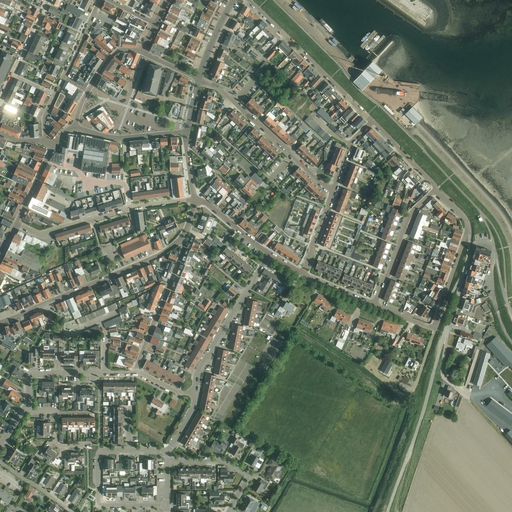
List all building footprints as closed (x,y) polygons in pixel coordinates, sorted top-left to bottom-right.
[(189,5),(184,3),(178,0),(175,0),(173,4),(180,8),(182,5),(183,5),(184,4),(183,6),(188,8),(189,6),(189,5)] [(209,0),(204,0),(206,1),(206,0),(207,0),(209,1),(208,2),(209,3),(206,6),(214,11),(217,5),(209,0)] [(14,8),(9,6),(0,1),(0,8),(3,10),(3,8),(4,6),(13,11),(14,8)] [(87,11),(90,6),(82,1),(80,5),(76,3),(75,6),(79,7),(78,9),(76,8),(82,11),(84,11),(85,10),(87,11)] [(105,1),(101,9),(113,15),(117,7),(106,1),(106,2),(105,1)] [(157,5),(158,5),(150,1),(149,4),(147,3),(145,6),(154,11),(157,5)] [(82,11),(76,8),(67,5),(67,6),(65,9),(75,14),(74,16),(76,18),(73,25),(70,23),(69,26),(72,28),(72,27),(78,30),(83,20),(79,18),(82,11)] [(178,17),(186,21),(187,19),(179,15),(181,10),(172,5),(169,12),(178,16),(178,17)] [(258,21),(260,18),(249,11),(251,9),(244,5),(244,6),(240,13),(247,17),(248,15),(254,19),(252,23),(249,22),(247,26),(251,29),(258,22),(258,21)] [(154,11),(145,6),(143,10),(140,8),(138,11),(151,18),(154,11)] [(51,15),(56,18),(59,11),(51,7),(50,8),(49,8),(48,10),(49,10),(49,11),(52,13),(51,15)] [(28,9),(27,12),(27,13),(36,17),(39,10),(34,8),(33,11),(32,11),(31,12),(28,10),(28,9)] [(212,16),(206,14),(203,12),(200,18),(209,22),(212,16)] [(178,19),(179,20),(179,18),(169,13),(164,22),(171,25),(172,23),(175,25),(178,19)] [(25,19),(34,23),(36,18),(27,14),(26,17),(22,15),(21,17),(24,18),(25,19)] [(0,23),(7,27),(8,25),(4,23),(7,18),(0,15),(0,23)] [(134,25),(144,30),(148,24),(132,15),(130,18),(136,22),(134,25)] [(58,30),(59,28),(61,24),(57,22),(56,22),(45,17),(42,22),(43,22),(41,27),(48,30),(52,23),(55,25),(54,27),(58,30)] [(112,31),(137,43),(144,31),(118,18),(116,22),(128,28),(126,33),(114,27),(112,31)] [(192,24),(205,30),(209,23),(200,19),(200,20),(201,20),(199,24),(198,23),(194,21),(192,24)] [(22,24),(31,28),(33,24),(24,20),(22,24)] [(263,30),(267,25),(262,20),(252,31),(249,35),(250,37),(254,33),(255,33),(258,30),(260,28),(263,30)] [(241,22),(240,24),(235,21),(231,28),(235,31),(238,32),(241,28),(238,26),(239,25),(242,27),(244,24),(241,22)] [(9,28),(7,27),(0,23),(0,32),(1,33),(0,33),(1,30),(7,33),(9,28)] [(171,33),(172,33),(175,28),(163,23),(161,28),(170,33),(170,32),(171,33)] [(19,31),(27,35),(31,29),(19,24),(16,29),(19,30),(19,31)] [(260,42),(272,29),(267,25),(263,30),(256,38),(258,40),(262,36),(263,34),(265,36),(260,42)] [(192,35),(201,39),(205,31),(196,27),(192,35)] [(57,32),(67,37),(68,35),(61,32),(62,29),(59,28),(58,30),(57,32)] [(68,37),(73,40),(78,31),(72,28),(68,37)] [(267,43),(276,34),(272,29),(260,42),(262,43),(267,38),(270,40),(267,43)] [(42,44),(43,43),(44,40),(47,41),(49,37),(48,36),(39,31),(37,34),(34,40),(42,44)] [(157,36),(169,42),(166,40),(168,35),(160,31),(157,36)] [(237,35),(242,39),(245,35),(240,31),(237,35)] [(234,43),(238,46),(240,41),(235,39),(237,36),(233,33),(229,32),(226,39),(234,43)] [(117,44),(112,39),(108,35),(105,33),(101,36),(99,35),(94,39),(103,48),(103,47),(110,54),(115,50),(118,47),(118,46),(116,45),(117,44)] [(19,40),(24,42),(27,36),(22,34),(19,40)] [(122,47),(122,39),(123,38),(117,36),(114,34),(112,39),(117,44),(116,45),(118,46),(122,47)] [(276,34),(267,43),(269,45),(270,44),(271,44),(272,43),(274,45),(281,38),(276,34)] [(168,45),(169,42),(157,36),(154,42),(157,44),(165,47),(166,45),(168,45)] [(69,49),(73,40),(68,37),(64,46),(69,49)] [(135,48),(137,43),(126,38),(126,40),(122,39),(122,47),(135,48)] [(187,41),(198,46),(200,42),(191,38),(189,42),(187,41)] [(12,46),(20,49),(21,50),(23,44),(11,39),(10,41),(13,42),(12,46)] [(237,46),(238,46),(234,43),(226,39),(223,45),(231,48),(232,46),(236,49),(238,47),(237,46)] [(45,45),(43,43),(42,44),(34,40),(32,46),(40,50),(40,49),(42,46),(44,47),(45,45)] [(20,49),(12,46),(2,41),(1,44),(8,47),(6,50),(9,51),(17,55),(20,49)] [(196,51),(198,46),(187,41),(186,43),(188,44),(187,47),(196,51)] [(104,56),(106,58),(107,57),(110,54),(97,44),(96,42),(94,44),(101,50),(99,51),(99,52),(104,56)] [(156,46),(157,44),(154,42),(153,44),(150,51),(160,57),(164,49),(156,46)] [(278,48),(287,56),(292,51),(283,42),(279,46),(280,47),(278,48)] [(43,51),(40,49),(40,50),(32,46),(29,52),(37,55),(39,51),(42,52),(43,51)] [(65,57),(69,49),(64,46),(60,55),(65,57)] [(99,52),(99,51),(98,50),(98,51),(92,46),(90,49),(94,52),(93,52),(95,54),(96,53),(97,54),(95,56),(96,56),(103,61),(106,58),(104,56),(99,52)] [(218,58),(224,60),(226,62),(227,63),(230,66),(232,63),(228,60),(229,57),(225,56),(227,51),(228,52),(229,50),(227,48),(223,46),(221,49),(218,58)] [(259,51),(264,55),(268,51),(264,47),(259,51)] [(266,57),(269,60),(276,53),(273,49),(266,57)] [(294,60),(298,55),(294,50),(277,67),(279,69),(280,67),(281,68),(289,60),(291,58),(294,60)] [(0,84),(1,85),(12,62),(10,61),(12,56),(2,51),(1,54),(0,53),(0,84)] [(186,57),(194,61),(196,55),(189,51),(186,57)] [(34,68),(36,65),(36,64),(33,62),(36,56),(29,53),(27,56),(26,55),(23,63),(28,65),(34,68)] [(118,60),(124,62),(128,54),(120,53),(117,55),(120,56),(118,60)] [(135,53),(134,53),(134,54),(129,53),(127,58),(126,60),(125,62),(128,64),(129,64),(128,66),(134,69),(136,63),(140,55),(135,53)] [(61,66),(65,57),(60,55),(55,64),(61,66)] [(103,61),(96,56),(93,55),(87,64),(89,65),(97,70),(103,61)] [(124,62),(118,60),(116,58),(117,57),(116,57),(117,56),(116,55),(114,57),(112,60),(118,64),(119,65),(121,66),(122,66),(124,62)] [(298,55),(294,60),(295,62),(294,64),(290,68),(293,71),(297,67),(296,66),(303,59),(298,55)] [(214,66),(223,69),(226,62),(224,60),(218,58),(214,66)] [(49,68),(58,72),(60,68),(60,67),(52,63),(53,63),(47,60),(46,63),(51,65),(49,68)] [(115,69),(118,64),(112,60),(106,69),(110,72),(111,73),(112,73),(113,72),(115,74),(117,70),(115,69)] [(300,70),(298,72),(299,73),(300,74),(308,65),(304,60),(299,65),(301,67),(300,69),(300,70)] [(264,61),(262,64),(263,64),(260,68),(263,71),(269,65),(266,62),(265,62),(264,61)] [(372,62),(354,82),(363,90),(381,70),(372,62)] [(26,70),(28,65),(23,63),(20,69),(24,71),(25,70),(26,70)] [(151,65),(148,64),(141,93),(157,96),(161,94),(171,83),(175,72),(165,70),(165,68),(162,67),(152,64),(151,65)] [(44,65),(41,71),(47,74),(47,73),(56,77),(58,72),(49,68),(44,65)] [(70,71),(73,72),(76,74),(79,69),(73,65),(70,71)] [(93,77),(97,70),(89,65),(88,68),(85,67),(84,69),(83,71),(93,77)] [(126,68),(122,66),(121,66),(119,70),(125,74),(126,74),(128,69),(126,68)] [(214,66),(212,71),(221,75),(223,69),(214,66)] [(303,74),(311,81),(318,74),(310,67),(303,74)] [(55,78),(47,74),(41,71),(37,69),(36,71),(40,74),(39,77),(41,78),(43,76),(46,78),(45,80),(53,84),(55,78)] [(115,75),(112,73),(111,73),(110,72),(106,69),(102,75),(111,81),(115,75)] [(89,83),(93,77),(83,71),(82,73),(84,74),(82,78),(89,83)] [(212,71),(210,77),(213,78),(212,81),(218,84),(219,80),(221,75),(212,71)] [(294,77),(292,80),(294,82),(297,79),(301,75),(298,73),(294,77)] [(186,85),(189,79),(178,74),(176,76),(179,77),(179,76),(181,77),(179,81),(186,85)] [(89,83),(82,78),(79,77),(79,78),(74,75),(72,79),(77,82),(86,88),(89,83)] [(111,81),(102,75),(99,79),(100,80),(96,86),(116,98),(118,97),(123,88),(111,81)] [(297,79),(294,82),(296,85),(300,81),(303,77),(301,75),(297,79)] [(311,88),(313,90),(323,79),(319,75),(310,84),(312,86),(311,88)] [(13,85),(21,88),(24,83),(16,79),(13,85)] [(42,80),(41,82),(36,80),(35,83),(50,90),(52,85),(42,80)] [(67,89),(80,97),(84,92),(69,82),(68,83),(66,81),(62,88),(64,89),(65,88),(67,89)] [(324,92),(330,86),(326,83),(325,84),(324,83),(319,88),(319,89),(321,90),(320,91),(320,92),(321,93),(322,93),(323,93),(324,92)] [(184,95),(187,87),(180,86),(180,87),(177,86),(175,93),(184,95)] [(329,97),(335,91),(331,87),(325,93),(322,96),(323,97),(323,96),(325,97),(327,95),(329,97)] [(38,96),(45,100),(48,94),(41,90),(41,91),(38,89),(37,93),(39,94),(38,96)] [(77,103),(80,97),(67,89),(65,91),(70,94),(68,97),(70,99),(77,103)] [(19,94),(16,93),(10,90),(8,96),(13,98),(15,95),(24,99),(25,97),(22,95),(19,94)] [(335,91),(329,97),(330,98),(335,104),(342,98),(335,91)] [(204,94),(203,100),(211,103),(213,98),(214,98),(215,94),(208,92),(207,95),(204,94)] [(65,95),(60,93),(54,106),(56,107),(65,95)] [(20,101),(13,98),(8,96),(5,101),(11,104),(11,103),(12,104),(13,104),(14,101),(22,105),(23,102),(20,101)] [(45,100),(38,96),(37,99),(34,98),(33,102),(37,104),(37,103),(42,105),(44,101),(46,102),(46,100),(45,100)] [(252,98),(245,105),(250,109),(256,102),(252,98)] [(78,103),(77,103),(70,99),(71,99),(68,105),(74,109),(78,103)] [(338,110),(346,102),(342,99),(334,106),(338,110)] [(30,103),(30,102),(26,100),(24,104),(33,108),(31,112),(38,115),(41,109),(30,103)] [(210,102),(209,102),(202,100),(200,108),(209,111),(211,107),(208,106),(210,102)] [(256,102),(250,109),(254,113),(260,106),(256,102)] [(280,110),(282,111),(285,107),(279,102),(276,105),(281,109),(280,110)] [(349,105),(346,102),(338,110),(336,112),(337,113),(339,111),(341,113),(349,105)] [(394,113),(396,111),(388,102),(386,104),(394,113)] [(71,115),(74,109),(68,105),(64,110),(71,115)] [(61,117),(68,122),(72,117),(59,109),(56,107),(54,106),(52,111),(57,114),(58,112),(63,115),(61,117)] [(260,106),(254,113),(258,117),(264,110),(260,106)] [(344,124),(349,119),(356,112),(351,107),(340,119),(344,124)] [(422,117),(412,107),(405,114),(415,125),(422,117)] [(4,108),(2,112),(3,112),(5,113),(16,118),(17,114),(5,108),(4,108)] [(229,109),(225,115),(228,117),(231,120),(237,113),(234,110),(232,112),(229,109)] [(108,129),(113,125),(103,110),(99,111),(89,118),(91,120),(96,125),(95,126),(98,129),(102,132),(106,128),(108,129)] [(197,123),(205,125),(206,122),(203,121),(205,112),(199,110),(197,123)] [(61,117),(57,114),(52,111),(51,114),(59,120),(58,122),(64,127),(68,122),(61,117)] [(216,122),(218,123),(220,118),(218,116),(216,118),(214,117),(211,114),(208,113),(207,112),(207,114),(207,115),(216,122)] [(353,123),(360,116),(356,112),(349,119),(353,123)] [(0,123),(2,125),(3,122),(12,126),(13,123),(16,118),(5,113),(2,118),(0,122),(0,123)] [(237,113),(231,120),(237,125),(243,118),(237,113)] [(268,126),(273,120),(268,116),(263,122),(268,126)] [(334,120),(332,118),(330,116),(329,116),(325,120),(330,124),(334,120)] [(359,129),(366,122),(360,116),(353,123),(350,126),(353,128),(355,125),(359,129)] [(243,118),(237,125),(240,128),(243,131),(248,126),(245,124),(247,121),(243,118)] [(55,127),(60,131),(63,127),(54,120),(51,124),(50,127),(48,127),(48,130),(49,129),(49,128),(50,127),(53,129),(55,127)] [(272,130),(277,125),(279,122),(277,121),(275,123),(273,120),(268,126),(272,130)] [(299,127),(303,124),(298,120),(292,126),(294,128),(298,123),(299,124),(298,126),(299,127)] [(3,122),(0,130),(18,138),(21,130),(21,126),(13,123),(12,126),(3,122)] [(21,130),(22,138),(24,138),(39,137),(38,125),(30,125),(30,130),(27,130),(27,132),(24,132),(24,131),(21,132),(23,129),(21,128),(21,130)] [(277,134),(282,129),(277,125),(272,130),(277,134)] [(199,139),(202,140),(199,139),(201,131),(206,132),(207,128),(205,127),(202,126),(201,128),(196,127),(194,138),(199,139)] [(56,135),(60,131),(55,127),(53,129),(50,127),(49,128),(50,128),(52,129),(51,131),(52,131),(49,135),(53,139),(56,135)] [(249,128),(245,133),(248,136),(248,135),(251,137),(257,130),(254,128),(252,130),(249,128)] [(375,142),(380,136),(372,128),(363,137),(365,140),(368,137),(370,139),(371,138),(375,142)] [(281,138),(286,133),(282,129),(277,134),(281,138)] [(257,130),(251,137),(256,142),(262,135),(257,130)] [(341,133),(338,131),(337,130),(335,133),(344,139),(346,137),(341,133)] [(286,142),(291,137),(286,133),(281,138),(286,142)] [(66,142),(64,141),(63,141),(63,147),(61,147),(60,146),(59,153),(65,154),(65,152),(77,154),(77,158),(83,159),(86,136),(80,135),(80,137),(77,136),(77,135),(75,135),(74,135),(74,136),(67,135),(67,139),(66,142)] [(262,135),(256,142),(261,147),(267,140),(262,135)] [(83,159),(81,171),(109,172),(110,159),(109,159),(109,150),(110,141),(86,136),(83,159)] [(380,154),(389,145),(380,136),(375,142),(372,145),(380,154)] [(171,142),(169,142),(170,151),(175,150),(175,145),(178,145),(178,143),(178,142),(178,140),(177,139),(177,137),(171,138),(171,142)] [(291,137),(286,142),(290,146),(295,141),(291,137)] [(202,143),(202,140),(199,139),(194,138),(193,146),(192,148),(192,149),(195,151),(195,148),(196,148),(196,147),(202,148),(203,143),(202,143)] [(153,148),(153,144),(149,144),(149,140),(142,141),(143,147),(149,147),(150,149),(153,149),(153,148)] [(221,144),(227,149),(231,146),(225,140),(221,144)] [(267,140),(261,147),(266,151),(272,144),(267,140)] [(143,156),(142,152),(141,141),(130,142),(130,147),(130,148),(130,151),(129,151),(130,156),(133,156),(132,151),(137,150),(137,155),(139,155),(140,160),(135,160),(131,160),(130,167),(136,167),(136,165),(140,164),(140,165),(143,164),(143,156)] [(336,148),(334,152),(343,156),(345,150),(341,149),(342,145),(336,142),(334,147),(336,148)] [(27,152),(33,152),(33,151),(35,151),(39,152),(42,153),(45,155),(47,150),(38,147),(39,147),(31,144),(29,144),(25,143),(23,149),(23,151),(27,152)] [(272,144),(266,151),(271,156),(277,149),(272,144)] [(302,144),(296,151),(300,155),(307,148),(302,144)] [(389,145),(380,154),(385,159),(388,156),(387,155),(393,149),(389,145)] [(210,160),(217,152),(219,149),(216,146),(214,149),(215,150),(213,152),(206,147),(201,153),(210,160)] [(367,153),(372,155),(376,152),(371,147),(367,150),(368,151),(367,153)] [(307,148),(300,155),(305,159),(311,152),(307,148)] [(358,158),(361,160),(365,151),(357,148),(353,159),(357,160),(358,158)] [(277,149),(271,156),(273,158),(272,158),(276,161),(280,156),(278,154),(280,151),(277,149)] [(35,153),(33,152),(27,152),(23,151),(22,152),(22,154),(26,156),(26,155),(30,157),(42,162),(45,156),(42,155),(35,153)] [(55,152),(50,161),(63,167),(65,154),(59,153),(55,152)] [(217,152),(210,160),(215,166),(215,167),(216,168),(217,167),(218,168),(223,162),(220,159),(222,156),(217,152)] [(311,152),(305,159),(309,162),(315,156),(311,152)] [(334,152),(332,157),(341,161),(343,156),(334,152)] [(315,156),(309,162),(313,166),(314,165),(319,160),(315,156)] [(395,169),(401,164),(393,156),(388,162),(395,169)] [(332,157),(330,163),(339,166),(341,161),(332,157)] [(28,163),(27,166),(38,171),(41,163),(34,160),(34,161),(31,159),(29,164),(28,163)] [(17,168),(35,176),(37,171),(22,164),(23,164),(20,162),(17,168)] [(328,162),(326,168),(328,169),(326,172),(333,175),(336,166),(338,167),(339,166),(330,163),(328,162)] [(225,163),(219,169),(225,174),(230,169),(225,164),(225,163)] [(358,172),(360,167),(351,163),(349,169),(358,172)] [(40,180),(50,185),(58,188),(61,183),(54,180),(57,175),(55,173),(56,170),(54,170),(55,167),(48,164),(40,180)] [(401,164),(395,169),(394,170),(395,171),(394,172),(398,176),(405,168),(401,164)] [(299,167),(293,174),(297,178),(303,171),(299,167)] [(198,173),(197,174),(198,178),(207,176),(207,174),(210,170),(207,168),(206,169),(206,168),(197,170),(198,173)] [(14,174),(21,177),(32,182),(34,177),(17,169),(14,174)] [(356,178),(358,172),(349,169),(347,174),(356,178)] [(303,171),(297,178),(301,182),(308,175),(303,171)] [(408,183),(414,177),(408,171),(406,173),(404,175),(402,181),(406,185),(406,184),(407,184),(408,183)] [(207,181),(211,184),(217,177),(214,174),(207,181)] [(246,183),(251,178),(248,175),(245,179),(240,174),(234,182),(241,188),(246,183)] [(347,174),(345,179),(354,183),(356,178),(347,174)] [(308,175),(301,182),(305,186),(304,187),(312,179),(308,175)] [(29,188),(32,182),(21,177),(19,180),(23,182),(22,184),(29,188)] [(171,179),(173,198),(187,196),(184,177),(171,179)] [(406,184),(406,185),(405,187),(407,189),(408,187),(409,186),(411,188),(418,181),(414,177),(408,183),(407,184),(406,184)] [(218,191),(224,184),(217,178),(211,185),(218,191)] [(251,178),(246,183),(246,184),(242,189),(249,195),(253,190),(248,185),(251,182),(256,186),(257,186),(259,189),(261,187),(251,178)] [(312,179),(304,187),(308,191),(315,184),(310,181),(312,179)] [(354,183),(345,179),(343,185),(351,188),(354,183)] [(50,185),(40,180),(32,197),(43,202),(49,205),(51,201),(44,198),(47,190),(53,192),(55,188),(50,185)] [(12,193),(24,198),(27,193),(16,188),(5,183),(4,186),(9,189),(8,190),(12,192),(12,193)] [(416,189),(414,194),(416,195),(417,196),(414,199),(417,202),(421,199),(428,192),(420,183),(416,188),(416,189)] [(27,193),(29,188),(22,184),(21,186),(19,185),(18,187),(18,188),(27,193)] [(224,184),(218,191),(223,196),(216,204),(218,206),(227,195),(226,194),(231,190),(224,184)] [(315,184),(308,191),(313,195),(319,188),(315,184)] [(319,188),(313,195),(317,199),(318,197),(321,200),(326,195),(319,188)] [(352,198),(354,199),(357,193),(351,191),(344,188),(342,194),(349,197),(352,198)] [(233,198),(234,199),(238,195),(233,191),(226,200),(229,203),(233,198)] [(8,197),(21,204),(24,199),(10,192),(8,197)] [(347,202),(349,197),(342,194),(340,200),(347,202)] [(236,202),(238,203),(242,199),(238,195),(234,199),(232,201),(235,204),(236,202)] [(41,207),(43,202),(32,197),(28,206),(29,208),(49,217),(52,212),(41,207)] [(103,202),(101,202),(99,197),(95,198),(100,212),(106,211),(104,205),(103,202)] [(104,205),(106,211),(111,209),(110,203),(109,200),(108,200),(106,200),(105,197),(102,198),(103,202),(103,201),(104,205)] [(117,207),(116,201),(113,202),(112,199),(112,197),(108,198),(108,200),(109,200),(110,203),(111,209),(117,207)] [(438,210),(442,206),(433,197),(425,205),(429,209),(433,205),(438,210)] [(118,201),(117,198),(116,198),(115,198),(116,201),(117,207),(123,205),(122,199),(118,201)] [(242,199),(238,203),(235,207),(239,211),(246,203),(242,199)] [(345,208),(347,202),(340,200),(338,205),(345,208)] [(7,212),(16,216),(21,205),(16,202),(16,203),(11,201),(8,207),(10,208),(7,212)] [(86,217),(83,208),(80,209),(77,201),(75,201),(78,209),(80,218),(86,217)] [(88,204),(90,209),(92,215),(98,213),(96,207),(93,208),(92,205),(93,205),(92,202),(91,203),(91,201),(88,202),(88,204)] [(92,215),(90,209),(87,210),(86,207),(87,207),(86,204),(82,205),(83,208),(86,217),(92,215)] [(319,216),(320,213),(323,207),(318,205),(316,205),(315,208),(313,207),(311,213),(319,216)] [(342,214),(345,208),(338,205),(336,211),(342,214)] [(360,210),(367,213),(369,208),(362,205),(360,210)] [(444,216),(448,212),(442,206),(436,212),(437,213),(436,214),(440,218),(443,215),(444,216)] [(16,216),(7,212),(0,208),(0,214),(14,221),(16,216)] [(80,218),(78,209),(75,210),(75,208),(71,209),(70,212),(71,215),(70,215),(72,221),(80,218)] [(391,213),(399,216),(401,211),(393,208),(391,213)] [(22,219),(29,223),(34,213),(27,209),(23,216),(22,219)] [(427,216),(426,220),(429,221),(431,216),(428,214),(428,213),(420,210),(419,213),(427,216)] [(52,212),(49,217),(50,218),(62,223),(63,223),(65,218),(67,214),(63,211),(63,212),(61,211),(59,215),(52,212)] [(138,234),(145,232),(143,212),(134,213),(137,231),(138,234)] [(341,215),(333,212),(331,217),(339,220),(341,215)] [(317,222),(318,219),(319,216),(311,213),(310,213),(308,218),(317,222)] [(426,220),(427,216),(419,213),(410,236),(418,239),(418,240),(419,237),(420,236),(419,235),(421,230),(423,226),(426,220)] [(453,223),(456,218),(449,213),(446,217),(445,221),(448,223),(449,221),(453,223)] [(211,227),(214,219),(206,216),(205,217),(203,216),(198,229),(210,233),(212,228),(211,227)] [(0,225),(0,237),(3,239),(8,227),(10,228),(13,222),(4,217),(0,225)] [(337,226),(339,220),(331,217),(330,218),(329,223),(337,226)] [(42,222),(50,226),(53,222),(44,218),(42,222)] [(157,232),(176,224),(174,218),(164,222),(165,224),(157,228),(158,231),(157,231),(157,232)] [(315,227),(317,222),(308,218),(306,224),(315,227)] [(244,228),(249,223),(244,219),(239,224),(244,228)] [(119,236),(121,235),(117,221),(111,223),(113,229),(117,228),(119,236)] [(232,232),(234,229),(225,221),(223,224),(232,232)] [(249,232),(255,225),(252,223),(251,224),(249,223),(244,228),(249,232)] [(337,226),(329,223),(326,228),(335,231),(337,226)] [(157,231),(160,238),(161,240),(165,238),(162,233),(167,231),(166,230),(168,229),(169,233),(179,229),(176,224),(157,232),(157,231)] [(315,227),(306,224),(304,229),(313,232),(315,227)] [(109,236),(105,225),(99,227),(101,233),(105,232),(107,237),(107,239),(109,238),(109,236)] [(255,225),(249,232),(253,236),(258,231),(254,227),(256,226),(255,225)] [(86,235),(86,232),(84,226),(78,228),(80,234),(84,233),(86,240),(88,239),(86,235)] [(423,226),(421,230),(437,236),(438,231),(423,226)] [(333,236),(335,231),(326,228),(324,233),(333,236)] [(448,232),(461,236),(463,233),(455,230),(449,228),(448,232)] [(303,239),(310,241),(313,232),(304,229),(302,234),(304,235),(303,239)] [(52,246),(19,230),(17,235),(15,234),(12,242),(8,250),(8,251),(6,255),(5,255),(39,272),(46,259),(24,249),(24,248),(23,247),(26,242),(44,251),(44,252),(48,254),(50,250),(52,252),(54,247),(52,246)] [(461,236),(448,232),(442,230),(441,232),(449,235),(452,236),(452,235),(453,236),(452,238),(460,240),(461,236)] [(260,241),(265,246),(276,234),(274,232),(269,238),(266,235),(260,241)] [(324,233),(322,238),(331,242),(333,236),(324,233)] [(389,241),(391,236),(383,233),(383,235),(380,234),(379,237),(381,238),(389,241)] [(151,248),(150,246),(148,240),(145,234),(138,237),(140,240),(121,248),(125,258),(151,248)] [(159,239),(160,238),(158,234),(156,235),(158,240),(153,242),(156,250),(162,248),(159,239)] [(189,243),(199,247),(201,241),(193,234),(189,243)] [(434,243),(425,239),(419,237),(418,240),(426,243),(425,245),(425,244),(424,245),(432,248),(434,243)] [(331,242),(322,238),(322,240),(320,244),(329,247),(331,242)] [(457,241),(452,239),(450,244),(448,243),(448,244),(441,242),(439,246),(453,251),(454,249),(456,250),(459,243),(456,242),(457,241)] [(381,246),(389,249),(391,244),(383,241),(381,246)] [(272,242),(268,248),(277,253),(281,245),(276,242),(275,244),(272,242)] [(407,247),(415,250),(420,252),(422,247),(416,245),(417,245),(409,242),(407,247)] [(203,250),(199,247),(189,243),(187,248),(195,251),(197,247),(198,247),(200,249),(199,249),(202,251),(203,250)] [(281,245),(277,253),(281,256),(286,248),(281,245)] [(226,258),(232,250),(227,246),(221,254),(226,258)] [(387,254),(389,249),(381,246),(379,251),(387,254)] [(413,255),(415,250),(407,247),(405,252),(413,255)] [(491,251),(476,247),(475,252),(489,257),(491,251)] [(286,248),(281,256),(286,259),(291,251),(286,248)] [(194,258),(197,260),(199,262),(201,263),(203,261),(201,259),(200,260),(193,255),(194,252),(187,249),(185,254),(194,258)] [(443,254),(454,257),(456,252),(446,249),(444,249),(443,254)] [(230,261),(236,254),(232,250),(226,258),(230,261)] [(291,251),(286,259),(291,262),(296,254),(291,251)] [(385,259),(387,254),(379,251),(377,256),(385,259)] [(411,260),(413,255),(405,252),(403,257),(411,260)] [(489,257),(475,252),(473,258),(484,261),(485,258),(490,260),(491,257),(489,257)] [(160,258),(168,261),(168,260),(175,263),(177,257),(174,256),(175,254),(170,253),(168,258),(164,256),(160,258)] [(195,262),(197,260),(194,258),(185,254),(182,262),(190,265),(192,261),(195,262)] [(234,265),(240,258),(236,254),(230,261),(234,265)] [(296,254),(291,262),(299,267),(303,261),(300,259),(301,257),(296,254)] [(452,262),(454,257),(443,254),(441,258),(452,262)] [(6,263),(16,267),(17,264),(21,266),(22,265),(5,256),(2,261),(6,263)] [(383,264),(385,259),(377,256),(375,261),(383,264)] [(409,265),(411,260),(403,257),(401,262),(409,265)] [(168,261),(160,258),(163,259),(162,261),(165,262),(162,269),(171,272),(175,264),(168,261)] [(239,268),(245,261),(240,258),(234,265),(239,268)] [(489,263),(484,261),(473,258),(471,264),(479,266),(480,263),(484,264),(484,265),(488,266),(489,263)] [(84,274),(83,270),(81,267),(82,267),(79,260),(74,262),(78,268),(79,268),(82,275),(84,274)] [(433,262),(450,268),(452,263),(443,260),(442,263),(441,263),(441,262),(436,260),(436,261),(433,260),(433,262)] [(89,269),(92,275),(98,273),(98,272),(100,271),(98,265),(99,265),(97,261),(95,262),(96,266),(89,269)] [(243,272),(249,265),(245,261),(239,268),(243,272)] [(381,269),(383,264),(375,261),(373,266),(381,269)] [(407,270),(409,265),(401,262),(399,267),(407,270)] [(448,273),(450,268),(433,262),(432,262),(435,263),(434,266),(439,268),(439,267),(441,268),(440,270),(448,273)] [(14,276),(17,270),(2,263),(0,266),(0,269),(2,271),(2,270),(10,274),(14,276)] [(179,269),(187,272),(188,269),(191,271),(193,269),(189,266),(181,263),(179,269)] [(325,272),(328,265),(323,263),(319,272),(321,273),(322,271),(325,272)] [(150,276),(153,274),(152,271),(154,271),(151,264),(144,267),(147,273),(148,272),(150,276)] [(480,267),(479,266),(471,264),(469,270),(477,272),(480,273),(483,274),(485,274),(486,272),(480,270),(480,269),(480,267)] [(35,271),(24,265),(22,270),(33,275),(35,271)] [(249,265),(243,272),(247,276),(253,269),(249,265)] [(144,281),(147,280),(145,276),(147,275),(143,267),(137,270),(140,278),(142,282),(144,281)] [(169,279),(171,273),(157,267),(156,270),(160,272),(160,271),(162,272),(161,275),(169,279)] [(335,276),(337,268),(333,267),(329,276),(331,277),(332,275),(335,276)] [(405,275),(407,270),(399,267),(397,272),(405,275)] [(81,275),(82,275),(79,268),(78,268),(75,270),(76,274),(77,277),(75,277),(78,285),(84,283),(81,275)] [(188,273),(187,272),(179,269),(177,275),(185,278),(186,274),(187,274),(187,275),(191,279),(195,282),(197,281),(193,277),(188,273)] [(266,278),(270,272),(265,269),(261,275),(266,278)] [(131,273),(137,287),(141,285),(138,279),(139,278),(136,270),(131,273)] [(476,275),(477,272),(469,270),(468,275),(484,280),(485,274),(483,274),(482,277),(476,275)] [(0,277),(4,279),(10,282),(11,279),(8,278),(8,277),(4,276),(5,274),(0,271),(0,277)] [(70,289),(76,286),(70,271),(67,272),(70,280),(67,281),(66,282),(66,283),(65,284),(66,286),(67,286),(68,286),(69,286),(70,289)] [(438,277),(446,280),(448,274),(440,271),(438,277)] [(274,279),(276,275),(270,272),(266,278),(259,289),(262,291),(263,289),(266,291),(272,282),(273,280),(274,280),(274,279)] [(403,280),(405,275),(397,272),(395,277),(403,280)] [(137,287),(131,273),(125,275),(128,283),(131,281),(132,284),(133,289),(135,293),(138,292),(137,287)] [(272,282),(275,283),(273,286),(278,289),(277,291),(280,293),(284,288),(280,286),(284,280),(276,275),(274,279),(274,280),(273,280),(272,282)] [(446,280),(438,277),(434,275),(433,277),(437,280),(436,283),(444,285),(446,280)] [(482,286),(484,280),(468,275),(466,281),(482,286)] [(119,289),(123,288),(121,285),(125,283),(122,276),(115,279),(117,284),(119,289)] [(182,285),(185,288),(186,286),(183,283),(184,279),(176,276),(174,282),(182,285)] [(351,285),(354,278),(349,276),(345,286),(347,286),(348,284),(351,285)] [(361,289),(363,281),(359,279),(355,289),(357,290),(358,288),(361,289)] [(389,285),(397,288),(399,283),(392,280),(389,285)] [(481,288),(482,286),(466,281),(464,288),(470,290),(470,288),(471,289),(472,286),(481,288)] [(116,291),(114,285),(111,286),(109,282),(109,283),(114,295),(120,292),(120,291),(119,291),(116,291)] [(179,293),(182,285),(174,282),(171,290),(179,293)] [(432,291),(439,295),(442,290),(435,286),(436,285),(432,282),(428,288),(429,289),(429,288),(432,291)] [(48,288),(45,289),(44,286),(43,283),(40,285),(46,299),(52,297),(48,288)] [(111,296),(114,295),(109,283),(98,287),(102,296),(109,293),(111,296)] [(368,283),(364,293),(366,294),(367,291),(370,292),(373,285),(368,283)] [(153,291),(161,293),(164,285),(161,284),(155,286),(153,291)] [(395,293),(397,288),(389,285),(387,290),(395,293)] [(227,292),(233,297),(237,292),(231,287),(227,292)] [(436,300),(439,295),(432,291),(429,288),(429,289),(427,291),(431,293),(429,295),(436,300)] [(476,290),(471,289),(470,288),(470,290),(464,288),(462,293),(464,294),(464,296),(469,298),(473,299),(475,295),(470,293),(470,291),(475,293),(476,290)] [(40,293),(39,293),(37,289),(33,290),(35,295),(33,296),(36,303),(42,301),(41,297),(42,296),(40,293)] [(86,292),(89,299),(95,297),(92,289),(86,292)] [(393,298),(395,293),(387,290),(386,295),(393,298)] [(158,299),(161,293),(153,291),(152,295),(148,294),(147,296),(150,297),(150,296),(158,299)] [(179,301),(181,302),(183,303),(184,300),(176,297),(177,294),(170,291),(168,296),(180,301),(179,301)] [(25,297),(29,306),(35,303),(32,297),(31,297),(30,295),(28,296),(26,292),(23,293),(25,297)] [(84,302),(89,299),(86,292),(80,294),(84,302)] [(0,296),(0,298),(3,307),(11,304),(7,294),(0,296)] [(78,304),(84,302),(80,294),(75,296),(78,304)] [(436,300),(429,295),(427,294),(423,302),(431,307),(436,300)] [(17,311),(18,311),(20,311),(20,309),(22,308),(18,299),(16,295),(14,296),(16,300),(13,301),(14,304),(13,304),(16,311),(17,311)] [(321,305),(325,299),(318,295),(314,301),(317,303),(317,302),(321,304),(320,305),(321,305)] [(391,303),(393,298),(386,295),(383,300),(391,303)] [(158,300),(150,297),(147,296),(146,298),(149,299),(149,298),(150,299),(149,303),(156,306),(158,300)] [(181,304),(181,302),(179,301),(180,301),(168,296),(166,301),(173,304),(174,302),(181,304)] [(24,309),(29,306),(25,297),(19,300),(21,303),(24,309)] [(81,316),(80,313),(79,310),(78,310),(73,297),(64,301),(67,308),(69,307),(75,320),(82,317),(81,316)] [(474,299),(473,299),(469,298),(469,301),(462,298),(459,308),(465,310),(466,307),(469,308),(471,303),(473,303),(474,299)] [(325,299),(321,305),(325,308),(323,310),(327,312),(328,310),(327,309),(331,303),(325,299)] [(247,306),(261,309),(261,308),(267,309),(268,307),(262,306),(257,305),(258,302),(248,300),(247,306)] [(66,308),(67,308),(64,301),(56,305),(57,309),(60,308),(61,311),(64,310),(65,312),(66,311),(67,312),(68,312),(66,308)] [(175,305),(175,306),(166,302),(163,308),(171,311),(172,309),(173,309),(173,308),(181,311),(182,309),(177,306),(175,305)] [(291,304),(291,305),(286,302),(283,307),(281,305),(275,315),(279,318),(285,308),(291,312),(293,310),(294,311),(296,308),(291,304)] [(154,312),(156,306),(149,303),(146,309),(145,309),(144,311),(147,312),(149,312),(150,310),(154,312)] [(481,306),(486,312),(490,310),(487,305),(487,304),(486,303),(481,306)] [(418,314),(424,318),(430,309),(423,305),(419,313),(413,309),(414,309),(411,307),(407,312),(413,315),(415,313),(418,315),(418,314)] [(118,309),(121,315),(128,312),(126,306),(118,309)] [(212,311),(224,318),(228,311),(220,306),(217,311),(213,309),(212,311)] [(172,313),(172,314),(170,314),(171,312),(163,309),(161,315),(169,318),(169,317),(169,318),(170,318),(171,317),(177,319),(178,315),(172,313)] [(344,313),(337,310),(334,317),(332,316),(330,320),(335,322),(337,318),(337,317),(341,319),(344,313)] [(41,325),(41,327),(45,325),(42,318),(45,317),(42,311),(36,313),(41,325)] [(220,325),(224,318),(212,311),(211,313),(214,315),(211,320),(220,325)] [(255,317),(256,314),(246,312),(244,318),(259,321),(259,318),(255,317)] [(466,315),(456,312),(453,323),(462,326),(466,315)] [(39,320),(41,325),(36,313),(30,316),(32,323),(39,320)] [(344,313),(340,320),(341,320),(345,321),(344,322),(345,323),(343,327),(347,328),(349,323),(348,323),(351,317),(344,313)] [(140,324),(148,326),(150,321),(149,321),(150,319),(144,316),(144,315),(144,314),(135,318),(136,322),(141,320),(140,324)] [(167,326),(171,327),(173,322),(168,320),(168,319),(160,316),(158,322),(166,325),(166,324),(168,324),(167,326)] [(258,323),(259,321),(244,318),(243,324),(253,326),(254,322),(258,323)] [(215,332),(220,325),(211,320),(208,326),(205,323),(203,325),(215,332)] [(363,331),(366,322),(359,320),(356,329),(355,328),(354,331),(358,333),(359,330),(363,332),(363,331)] [(23,328),(22,328),(19,321),(13,324),(14,326),(10,328),(14,335),(18,334),(18,335),(20,335),(21,335),(22,337),(25,336),(25,335),(23,328)] [(388,331),(391,324),(384,321),(381,329),(384,330),(384,329),(388,330),(388,331)] [(366,322),(363,331),(367,333),(366,335),(373,338),(375,332),(371,330),(373,325),(366,322)] [(146,332),(148,326),(140,324),(138,328),(132,327),(131,328),(131,330),(132,331),(137,331),(145,334),(146,332)] [(232,331),(246,333),(247,331),(242,330),(243,326),(233,324),(232,331)] [(391,324),(388,331),(387,333),(392,335),(391,337),(394,338),(398,326),(391,324)] [(165,331),(169,332),(171,329),(162,325),(161,329),(156,327),(152,336),(162,340),(165,331)] [(211,340),(215,332),(203,325),(202,327),(206,330),(203,335),(211,340)] [(4,342),(8,344),(11,338),(9,338),(8,334),(11,334),(9,326),(2,327),(3,331),(2,332),(3,336),(4,335),(5,339),(3,340),(4,342)] [(480,341),(481,338),(477,337),(474,336),(474,335),(461,331),(459,336),(467,338),(468,336),(469,336),(469,337),(473,338),(473,339),(480,341)] [(130,336),(142,341),(144,335),(137,332),(137,333),(135,332),(135,333),(132,333),(130,336)] [(419,338),(417,338),(417,337),(407,333),(405,341),(414,344),(414,343),(418,345),(418,347),(422,348),(423,346),(421,345),(423,339),(419,338)] [(140,346),(142,341),(130,336),(129,341),(133,343),(133,344),(140,346)] [(194,342),(206,349),(210,341),(202,336),(199,342),(195,340),(194,342)] [(240,342),(241,338),(231,336),(230,342),(244,345),(244,343),(240,342)] [(397,341),(394,346),(397,348),(399,345),(400,346),(405,338),(401,336),(398,341),(397,341)] [(164,345),(166,346),(167,344),(159,341),(160,340),(152,337),(150,343),(157,346),(158,344),(163,347),(164,345)] [(473,345),(471,345),(472,341),(459,337),(456,347),(459,348),(458,350),(462,352),(462,350),(463,348),(465,349),(466,347),(472,349),(469,358),(474,359),(478,347),(473,345)] [(511,355),(496,337),(486,345),(494,354),(492,355),(496,359),(497,357),(506,367),(509,365),(511,367),(511,355)] [(14,348),(4,342),(2,345),(12,351),(14,348)] [(201,356),(206,349),(194,342),(193,344),(196,346),(193,351),(201,356)] [(243,348),(244,345),(230,342),(229,349),(239,351),(239,347),(243,348)] [(129,351),(137,354),(139,348),(132,345),(132,346),(125,343),(123,348),(130,351),(129,351)] [(49,359),(49,349),(47,349),(47,346),(44,346),(44,347),(41,347),(41,353),(43,353),(43,359),(49,359)] [(49,349),(49,359),(54,359),(54,353),(57,353),(57,347),(54,347),(54,349),(49,349)] [(70,364),(70,351),(64,351),(64,348),(59,348),(59,352),(61,352),(61,358),(64,358),(64,364),(70,364)] [(33,356),(38,356),(38,349),(33,349),(33,353),(25,353),(25,363),(33,363),(33,356)] [(90,364),(90,354),(84,354),(84,351),(82,351),(82,349),(80,349),(80,351),(80,358),(83,358),(83,364),(90,364)] [(217,355),(231,358),(232,355),(228,354),(228,351),(218,349),(217,355)] [(90,354),(90,364),(96,364),(95,358),(99,358),(99,351),(93,351),(93,354),(90,354)] [(135,359),(137,354),(129,351),(129,353),(125,351),(124,355),(128,356),(128,357),(135,359)] [(197,363),(201,356),(193,351),(190,356),(186,354),(185,356),(197,363)] [(473,385),(480,387),(489,354),(483,351),(473,385)] [(193,371),(197,363),(185,356),(184,358),(188,360),(184,366),(193,371)] [(120,358),(118,357),(117,360),(119,361),(118,364),(120,365),(123,366),(124,365),(132,367),(134,361),(126,358),(126,360),(120,358)] [(405,365),(414,370),(418,362),(409,358),(405,365)] [(150,372),(156,360),(154,359),(152,363),(147,360),(143,367),(145,369),(145,370),(150,372)] [(12,374),(20,379),(24,372),(19,368),(21,365),(14,360),(12,364),(16,367),(12,374)] [(158,375),(162,368),(156,365),(158,361),(156,360),(150,372),(155,375),(155,374),(158,375)] [(225,367),(226,363),(216,361),(215,367),(229,370),(230,367),(225,367)] [(387,373),(392,364),(386,361),(381,370),(387,373)] [(164,380),(171,368),(169,367),(167,371),(162,368),(158,375),(160,377),(160,378),(164,380)] [(229,372),(229,370),(215,367),(214,373),(224,375),(224,372),(229,372)] [(172,383),(176,376),(171,373),(173,369),(171,368),(164,380),(170,383),(170,382),(172,383)] [(205,380),(222,383),(222,381),(216,379),(216,376),(207,374),(205,380)] [(176,376),(172,383),(175,385),(179,388),(186,376),(184,375),(182,379),(176,376)] [(401,382),(407,384),(409,379),(404,376),(401,382)] [(48,392),(49,382),(43,382),(43,388),(40,388),(40,394),(45,394),(45,391),(48,392)] [(49,382),(48,392),(48,394),(52,394),(57,394),(57,388),(54,388),(54,382),(49,382)] [(16,390),(16,391),(18,387),(11,383),(9,386),(9,387),(13,390),(8,396),(17,402),(21,395),(15,391),(16,390)] [(213,391),(214,388),(204,386),(203,392),(217,394),(217,392),(213,391)] [(453,395),(457,396),(458,393),(454,392),(455,390),(451,387),(448,386),(445,396),(452,398),(453,395)] [(63,397),(68,397),(68,387),(62,387),(63,393),(59,393),(59,399),(63,399),(63,397)] [(68,387),(68,397),(70,397),(70,400),(73,400),(73,399),(76,399),(76,393),(73,393),(73,387),(68,387)] [(86,398),(86,387),(80,387),(80,394),(77,394),(77,402),(83,402),(83,398),(86,398)] [(86,387),(86,398),(90,398),(90,401),(95,401),(95,395),(92,395),(92,387),(86,387)] [(161,411),(164,413),(168,406),(164,404),(164,403),(161,402),(161,401),(154,397),(151,402),(158,406),(156,410),(160,412),(161,411)] [(211,403),(212,399),(202,397),(201,403),(215,406),(215,404),(211,403)] [(169,404),(174,407),(177,402),(172,399),(169,404)] [(487,406),(511,425),(511,414),(492,399),(487,406)] [(9,411),(8,410),(11,404),(6,401),(2,406),(1,406),(0,407),(0,414),(5,417),(9,411)] [(214,409),(215,406),(201,403),(199,409),(209,411),(210,408),(214,409)] [(113,416),(123,416),(123,410),(117,410),(117,407),(111,407),(111,412),(113,412),(113,416)] [(195,416),(208,423),(209,421),(205,419),(207,416),(199,411),(195,416)] [(206,426),(208,423),(195,416),(192,421),(201,426),(203,423),(206,426)] [(40,429),(50,429),(50,423),(44,423),(44,419),(37,419),(37,425),(40,425),(40,429)] [(199,429),(201,426),(192,421),(189,427),(202,434),(203,431),(199,429)] [(200,436),(202,434),(189,427),(187,432),(195,437),(197,434),(200,436)] [(50,435),(50,429),(40,429),(40,432),(37,432),(37,439),(44,439),(44,435),(50,435)] [(193,440),(195,437),(187,432),(184,437),(196,444),(197,442),(193,440)] [(194,446),(196,444),(184,437),(180,442),(189,447),(191,444),(194,446)] [(231,453),(237,457),(242,448),(236,445),(239,439),(235,437),(230,445),(234,447),(231,453)] [(123,443),(123,438),(113,438),(113,441),(111,441),(111,446),(117,446),(117,443),(123,443)] [(225,449),(228,443),(223,440),(221,443),(220,442),(219,443),(214,441),(210,447),(219,452),(222,447),(225,449)] [(48,458),(54,450),(49,446),(46,451),(43,450),(40,455),(45,458),(46,456),(48,458)] [(23,455),(25,452),(18,447),(16,450),(12,448),(5,458),(12,462),(19,453),(23,455)] [(54,450),(48,458),(53,461),(52,463),(54,465),(55,463),(58,465),(61,461),(58,459),(58,460),(55,458),(59,453),(54,450)] [(255,452),(252,450),(249,455),(252,457),(248,463),(255,467),(256,466),(258,467),(264,459),(260,457),(260,458),(254,455),(255,452)] [(75,462),(75,452),(68,452),(68,458),(65,458),(65,465),(68,465),(68,462),(75,462)] [(75,452),(75,462),(81,462),(81,465),(84,465),(84,458),(80,458),(80,452),(75,452)] [(25,471),(32,475),(37,466),(31,462),(33,459),(30,457),(27,463),(30,465),(25,471)] [(120,471),(120,463),(116,463),(115,463),(115,459),(110,459),(110,469),(114,469),(114,471),(120,471)] [(125,469),(130,469),(130,459),(124,459),(124,463),(123,463),(120,463),(120,471),(125,471),(125,469)] [(140,471),(140,463),(136,463),(135,463),(135,459),(130,459),(130,469),(130,473),(133,473),(134,471),(140,471)] [(145,469),(150,469),(150,459),(144,459),(144,463),(143,463),(140,463),(140,471),(145,471),(145,469)] [(275,476),(277,478),(281,472),(278,471),(282,465),(271,459),(270,461),(274,464),(267,475),(273,479),(275,476)] [(184,481),(184,478),(184,468),(179,468),(179,474),(176,474),(176,480),(180,480),(182,481),(184,481)] [(215,480),(215,472),(212,471),(212,468),(206,468),(206,478),(209,478),(209,480),(215,480)] [(224,482),(233,482),(233,475),(227,475),(227,472),(221,472),(221,478),(224,478),(224,482)] [(54,476),(52,477),(49,475),(46,479),(43,477),(40,482),(43,484),(43,483),(50,487),(56,479),(55,479),(54,476)] [(265,489),(268,483),(261,479),(260,482),(257,480),(255,484),(252,489),(260,493),(263,488),(265,489)] [(65,483),(64,485),(58,481),(53,491),(56,493),(56,492),(63,496),(68,488),(68,487),(67,484),(65,483)] [(23,498),(30,502),(33,498),(31,497),(35,489),(30,486),(23,498)] [(112,497),(112,487),(106,487),(106,486),(103,486),(103,495),(106,495),(106,497),(107,497),(109,498),(110,498),(111,497),(112,497)] [(121,495),(121,486),(117,486),(117,487),(112,487),(112,497),(113,498),(115,498),(116,497),(117,497),(117,495),(121,495)] [(130,497),(130,487),(124,487),(124,486),(121,486),(121,495),(124,495),(124,497),(125,497),(127,498),(128,498),(129,497),(130,497)] [(139,495),(139,486),(135,486),(135,487),(130,487),(130,497),(131,498),(133,498),(134,497),(135,497),(135,495),(139,495)] [(148,497),(148,487),(142,487),(142,486),(139,486),(139,495),(142,495),(142,497),(143,497),(145,498),(146,498),(147,497),(148,497)] [(148,487),(148,497),(149,498),(151,498),(152,497),(153,497),(153,495),(157,495),(157,486),(153,486),(153,487),(148,487)] [(76,505),(81,496),(80,496),(80,492),(81,491),(77,489),(76,489),(71,496),(69,494),(65,499),(68,501),(69,500),(76,505)] [(177,500),(186,500),(186,496),(189,496),(189,491),(182,491),(182,494),(177,494),(177,500)] [(214,504),(224,504),(224,496),(216,496),(216,492),(209,492),(209,499),(213,499),(214,500),(214,504)] [(5,493),(1,500),(9,505),(10,502),(13,498),(5,493)] [(240,509),(244,511),(249,511),(256,501),(249,497),(245,503),(244,502),(240,509)] [(186,503),(186,500),(177,500),(177,505),(182,505),(182,508),(189,508),(189,503),(186,503)] [(61,511),(63,511),(52,503),(47,510),(47,511),(46,511),(61,511)]
